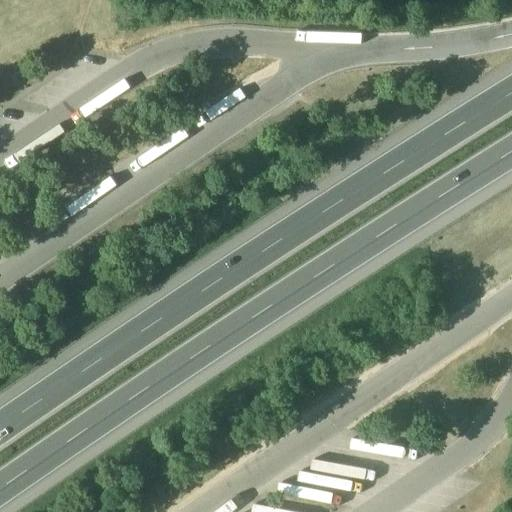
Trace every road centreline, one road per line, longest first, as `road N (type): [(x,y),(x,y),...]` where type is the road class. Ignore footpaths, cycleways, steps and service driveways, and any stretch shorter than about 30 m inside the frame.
road 1 (motorway): [(0,490),(511,149)]
road 2 (motorway): [(511,92),(0,427)]
